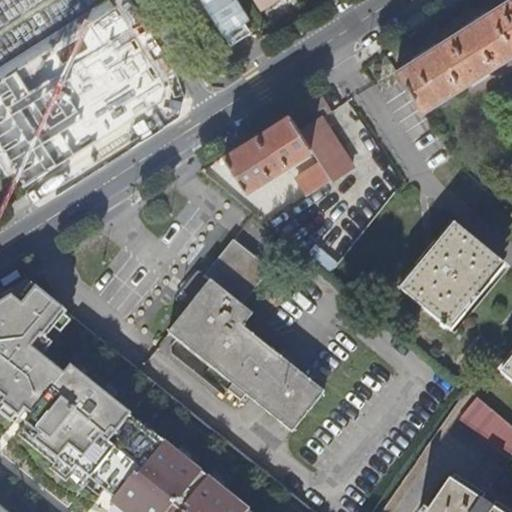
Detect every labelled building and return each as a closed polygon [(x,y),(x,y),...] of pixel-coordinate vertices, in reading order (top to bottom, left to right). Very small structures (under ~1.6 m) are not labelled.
[(257,0),(262,8),(275,0),(257,0)] [(511,0),(508,0),(399,71),(424,110),(471,79),(475,85),(491,75),(487,70),(511,53),(511,0)] [(45,48),(0,76),(0,82),(48,52),(45,48)] [(302,132),(290,115),(225,156),(247,189),(307,153),(317,167),(300,178),(311,194),(333,180),(302,132)] [(302,132),(333,180),(356,167),(324,118),(302,132)] [(398,294),(444,332),(496,270),(451,230),(398,294)] [(226,389),(283,436),(316,397),(237,330),(245,319),(233,310),(262,275),(224,245),(196,281),(190,275),(171,298),(184,309),(157,342),(221,395),(226,389)] [(31,290),(0,309),(0,410),(79,476),(128,415),(36,346),(63,317),(31,290)] [(511,358),(496,378),(511,391),(511,358)] [(504,465),(511,455),(511,434),(471,401),(454,423),(504,465)] [(254,511),(163,439),(112,503),(123,511),(254,511)] [(494,511),(446,481),(424,511),(494,511)]
